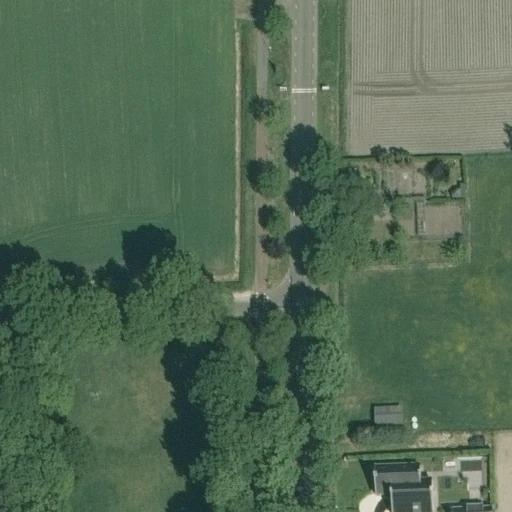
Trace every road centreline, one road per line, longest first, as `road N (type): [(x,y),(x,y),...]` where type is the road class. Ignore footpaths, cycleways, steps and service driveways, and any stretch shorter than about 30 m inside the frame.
road 1 (unclassified): [(0,349),(42,326),(110,310),(301,308)]
road 2 (tertiary): [(301,308),(303,0)]
road 3 (tertiary): [(303,511),(301,308)]
